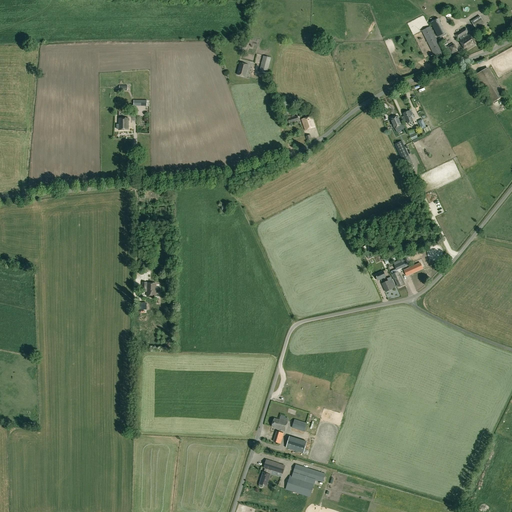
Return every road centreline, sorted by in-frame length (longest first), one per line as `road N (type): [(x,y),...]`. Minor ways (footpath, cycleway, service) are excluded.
road 1 (unclassified): [(0,197),(241,172),(312,146),(389,91),(511,43)]
road 2 (unclassified): [(232,511),(292,326),(410,300),(511,191)]
road 3 (track): [(226,174),(293,325)]
